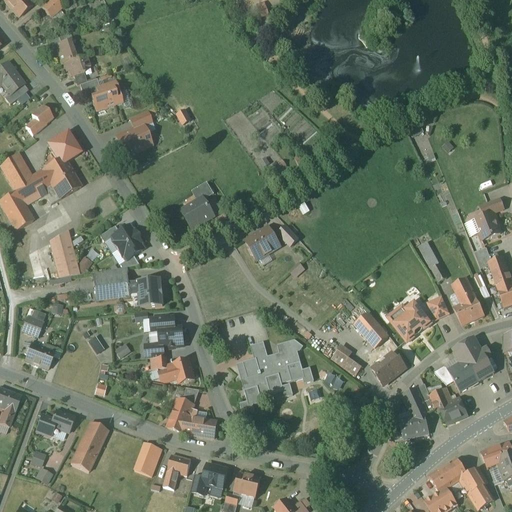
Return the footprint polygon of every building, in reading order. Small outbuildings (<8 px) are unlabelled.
[(1,0),(19,19),(33,7),(26,0),(1,0)] [(54,0),(52,0),(42,9),(51,19),(62,9),(54,0)] [(59,39),(46,43),(49,50),(52,49),(52,48),(61,45),(59,39)] [(61,45),(52,48),(52,49),(55,59),(58,59),(61,67),(63,66),(76,61),(70,42),(61,45)] [(86,57),(76,61),(63,66),(65,72),(68,72),(71,79),(74,78),(84,75),(83,71),(90,69),(86,57)] [(18,80),(8,66),(0,72),(0,87),(2,86),(10,96),(4,100),(10,107),(26,95),(16,82),(18,80)] [(84,75),(74,78),(77,88),(80,87),(87,84),(84,75)] [(87,84),(80,87),(82,94),(84,94),(87,101),(91,100),(98,97),(96,90),(99,89),(97,81),(87,84)] [(99,89),(96,90),(98,97),(91,100),(96,114),(123,105),(115,83),(99,89)] [(43,107),(32,117),(35,121),(26,129),(33,138),(42,130),(42,129),(53,120),(48,113),(49,112),(45,107),(44,108),(43,107)] [(184,112),(177,116),(183,126),(190,122),(184,112)] [(146,113),(130,120),(134,131),(143,127),(143,128),(151,125),(146,113)] [(134,131),(116,139),(125,158),(149,148),(145,138),(147,137),(143,128),(143,127),(134,131)] [(67,135),(48,147),(58,163),(61,167),(66,164),(80,156),(67,135)] [(14,158),(1,168),(1,169),(0,169),(0,192),(5,200),(0,202),(0,205),(16,233),(33,223),(22,203),(44,191),(52,206),(81,189),(66,164),(61,167),(58,163),(34,177),(28,181),(23,172),(14,158)] [(34,177),(29,168),(23,172),(28,181),(34,177)] [(207,183),(191,193),(197,203),(202,200),(204,202),(214,196),(207,183)] [(197,203),(181,212),(192,231),(213,218),(204,202),(202,200),(197,203)] [(499,201),(480,209),(484,218),(492,215),(493,216),(504,211),(499,201)] [(484,218),(474,222),(482,243),(500,235),(493,216),(492,215),(484,218)] [(119,234),(112,238),(112,239),(115,244),(113,245),(117,252),(138,238),(134,232),(133,232),(130,227),(119,234)] [(115,228),(100,238),(104,244),(112,239),(112,238),(119,234),(115,228)] [(298,241),(286,228),(278,235),(290,248),(298,241)] [(268,229),(245,243),(249,249),(248,251),(251,256),(253,257),(257,263),(280,249),(268,229)] [(67,235),(51,244),(60,280),(78,277),(78,276),(67,235)] [(138,238),(117,252),(121,259),(124,257),(127,262),(127,263),(134,258),(145,251),(142,246),(143,245),(138,238)] [(447,280),(427,244),(419,248),(439,284),(447,280)] [(487,250),(474,254),(477,262),(489,258),(487,250)] [(134,258),(127,263),(127,262),(120,266),(122,270),(126,269),(139,267),(140,267),(134,258)] [(489,258),(477,262),(481,271),(489,268),(488,265),(491,263),(489,258)] [(511,284),(503,259),(491,263),(488,265),(489,268),(504,310),(505,312),(511,309),(511,308),(511,307),(511,284)] [(303,266),(292,274),(295,279),(307,272),(303,266)] [(122,270),(93,275),(97,303),(130,298),(129,295),(139,294),(138,284),(128,285),(126,269),(122,270)] [(466,281),(452,287),(459,301),(473,295),(466,281)] [(160,282),(138,284),(139,294),(141,309),(162,307),(160,282)] [(473,295),(459,301),(461,307),(454,310),(462,328),(484,317),(476,300),(475,300),(473,295)] [(442,299),(428,305),(435,322),(449,315),(442,299)] [(414,304),(404,312),(407,315),(392,326),(407,344),(413,339),(414,334),(420,330),(425,330),(431,325),(414,304)] [(148,315),(135,316),(136,324),(143,323),(143,322),(148,321),(148,315)] [(389,338),(369,315),(355,327),(375,350),(389,338)] [(43,325),(27,319),(22,333),(37,340),(43,325)] [(174,319),(151,321),(152,334),(159,333),(160,345),(160,350),(163,350),(183,348),(182,330),(175,331),(174,319)] [(103,352),(95,340),(89,344),(97,356),(103,352)] [(474,341),(453,353),(460,364),(458,365),(459,367),(448,374),(460,395),(494,375),(480,352),(474,341)] [(264,344),(251,348),(254,361),(237,366),(248,403),(240,406),(243,417),(255,414),(253,407),(262,404),(260,398),(270,395),(270,396),(283,392),(285,399),(293,397),(290,386),(282,388),(281,385),(291,382),(292,384),(303,381),(304,386),(314,383),(310,370),(303,372),(298,357),(295,358),(290,343),(277,347),(280,355),(268,359),(264,344)] [(160,345),(145,347),(146,361),(151,360),(164,359),(163,350),(160,350),(160,345)] [(55,355),(31,346),(25,363),(48,372),(55,355)] [(121,360),(132,354),(128,346),(117,352),(121,360)] [(362,369),(338,352),(332,360),(356,378),(362,369)] [(384,365),(375,372),(385,386),(409,367),(398,354),(384,365)] [(376,356),(367,363),(375,372),(384,365),(376,356)] [(164,359),(151,360),(152,372),(167,370),(167,359),(164,359)] [(189,361),(170,367),(171,372),(159,375),(162,384),(165,384),(177,381),(178,386),(195,381),(189,361)] [(421,381),(414,384),(417,390),(425,387),(421,381)] [(107,387),(98,385),(95,396),(104,398),(107,387)] [(452,404),(446,390),(430,397),(425,387),(417,390),(429,415),(439,410),(447,427),(467,418),(459,401),(452,404)] [(21,398),(0,390),(0,409),(5,411),(15,415),(21,398)] [(200,392),(186,390),(181,403),(194,408),(200,392)] [(417,390),(403,396),(402,399),(412,419),(424,416),(424,417),(429,415),(417,390)] [(181,403),(177,402),(167,429),(183,435),(213,440),(216,424),(196,420),(198,413),(192,411),(194,408),(181,403)] [(15,415),(5,411),(0,423),(0,426),(9,430),(15,415)] [(65,416),(56,413),(53,421),(50,429),(53,430),(68,435),(75,419),(66,415),(65,416)] [(412,419),(399,422),(401,431),(404,442),(429,435),(424,417),(424,416),(412,419)] [(42,418),(36,434),(50,439),(53,430),(50,429),(53,421),(42,418)] [(108,433),(90,424),(81,443),(100,451),(108,433)] [(401,431),(393,434),(395,444),(404,442),(401,431)] [(100,451),(81,443),(70,466),(89,474),(100,451)] [(162,451),(145,445),(134,472),(152,478),(162,451)] [(511,453),(509,445),(482,455),(487,471),(492,469),(511,461),(511,453)] [(37,452),(32,465),(43,470),(48,457),(37,452)] [(191,462),(171,457),(167,472),(178,475),(187,477),(191,462)] [(457,461),(429,478),(439,495),(447,491),(452,488),(455,494),(464,489),(460,483),(468,478),(467,477),(457,461)] [(511,461),(492,469),(498,486),(511,480),(511,461)] [(227,471),(207,466),(203,480),(202,485),(206,486),(212,488),(222,490),(227,471)] [(478,470),(467,477),(468,478),(460,483),(464,489),(478,511),(494,502),(485,487),(487,485),(478,470)] [(52,477),(41,471),(36,480),(47,486),(52,477)] [(178,475),(167,472),(163,488),(174,491),(178,475)] [(261,480),(239,475),(233,496),(240,498),(240,496),(256,500),(261,480)] [(203,480),(194,477),(190,494),(204,497),(206,486),(202,485),(203,480)] [(222,490),(212,488),(210,496),(220,498),(222,490)] [(439,495),(425,504),(429,511),(449,511),(457,507),(447,491),(439,495)] [(233,496),(228,495),(223,511),(235,511),(240,498),(233,496)] [(295,511),(286,500),(274,510),(275,511),(295,511)]
